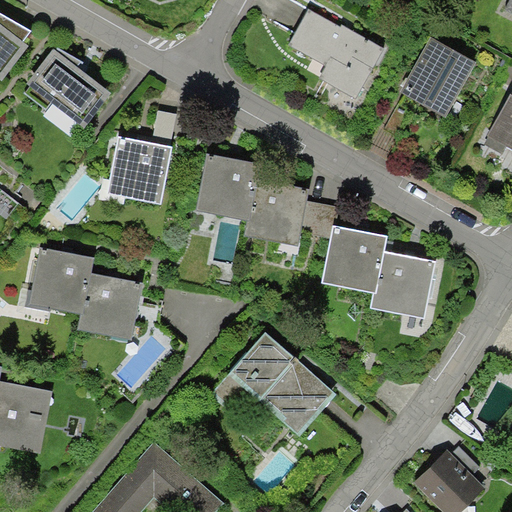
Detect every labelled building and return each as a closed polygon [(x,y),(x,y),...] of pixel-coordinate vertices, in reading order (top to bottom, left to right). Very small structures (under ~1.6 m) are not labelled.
[(511,0),(508,0),(503,9),(511,13),(511,0)] [(380,48),(304,7),(283,47),(321,68),(314,80),(352,100),(380,48)] [(0,73),(21,45),(0,29),(0,73)] [(471,62),(427,38),(396,96),(441,119),(471,62)] [(49,53),(46,50),(21,84),(26,89),(21,96),(42,112),(47,106),(77,128),(103,93),(70,68),(75,62),(53,48),(49,53)] [(511,86),(484,137),(511,152),(511,86)] [(378,125),(369,141),(395,155),(416,117),(398,106),(385,129),(378,125)] [(149,148),(113,140),(102,194),(156,206),(176,117),(157,113),(149,148)] [(257,167),(203,157),(192,213),(243,223),(240,239),(294,249),(305,194),(254,184),(257,167)] [(383,237),(328,226),(316,285),(368,296),(365,310),(418,321),(430,264),(379,254),(383,237)] [(91,262),(37,251),(27,304),(76,314),(73,330),(128,341),(140,285),(88,275),(91,262)] [(262,335),(224,376),(293,438),(331,397),(262,335)] [(0,452),(38,460),(51,392),(0,382),(0,452)] [(150,442),(85,511),(141,511),(154,499),(168,511),(216,511),(221,507),(150,442)] [(444,448),(411,478),(442,511),(457,511),(481,490),(470,479),(479,471),(457,446),(449,454),(444,448)]
